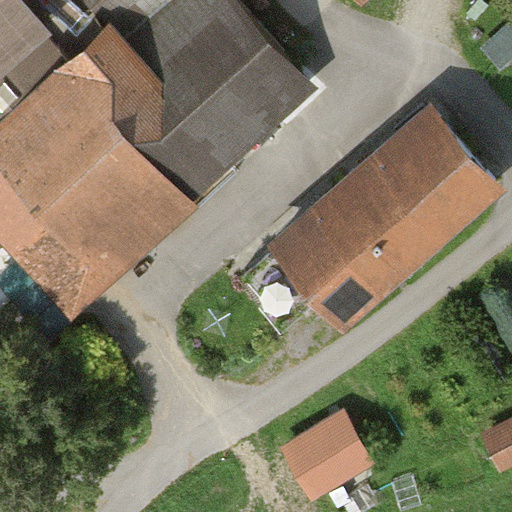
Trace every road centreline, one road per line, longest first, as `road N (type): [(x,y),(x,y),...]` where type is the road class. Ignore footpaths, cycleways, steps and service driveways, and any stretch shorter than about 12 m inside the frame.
road 1 (unclassified): [(162,477),(329,370),(511,236)]
road 2 (unclassified): [(0,494),(84,501),(162,477)]
